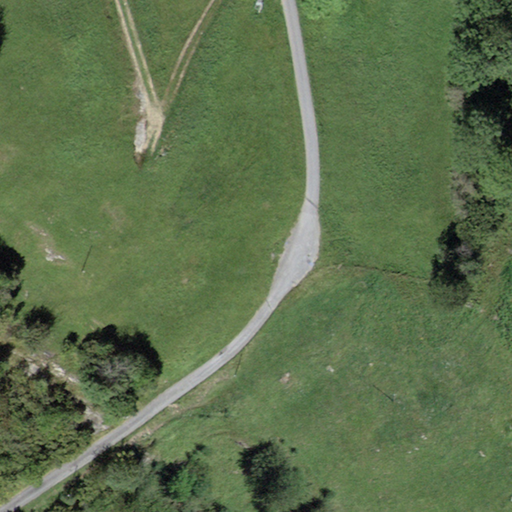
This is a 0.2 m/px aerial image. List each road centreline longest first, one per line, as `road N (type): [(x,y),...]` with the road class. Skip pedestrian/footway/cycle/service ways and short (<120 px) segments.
road 1 (track): [(5,511),(213,365),(288,275),(306,231),(313,158),(287,0)]
road 2 (track): [(216,0),(157,110),(119,0)]
